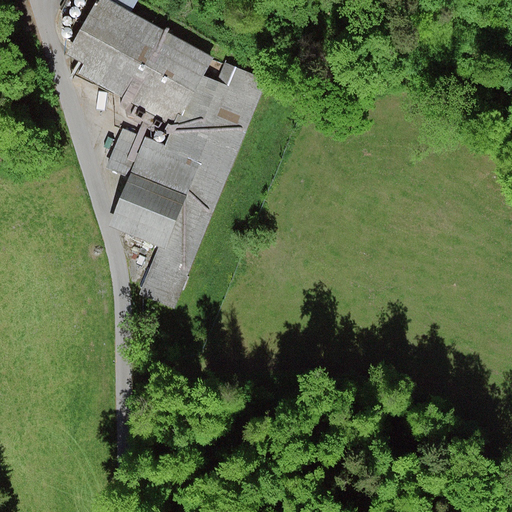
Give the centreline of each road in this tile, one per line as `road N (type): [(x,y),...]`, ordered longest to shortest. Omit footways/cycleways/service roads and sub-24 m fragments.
road 1 (residential): [(127,511),(117,256),(85,145)]
road 2 (track): [(85,145),(43,0)]
